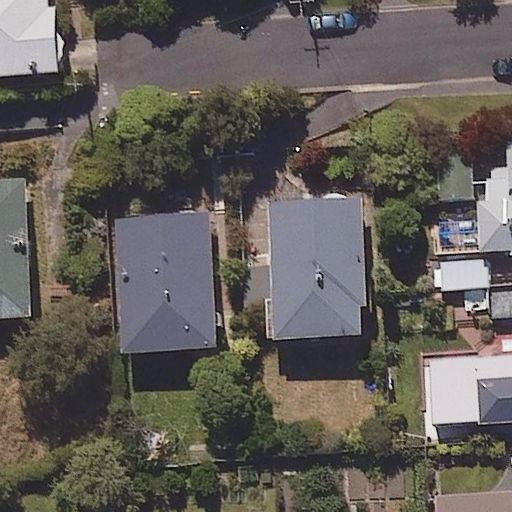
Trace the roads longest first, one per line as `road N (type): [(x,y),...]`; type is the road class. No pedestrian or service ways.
road 1 (residential): [(511,41),(151,60)]
road 2 (unknown): [(0,113),(86,101),(151,60)]
